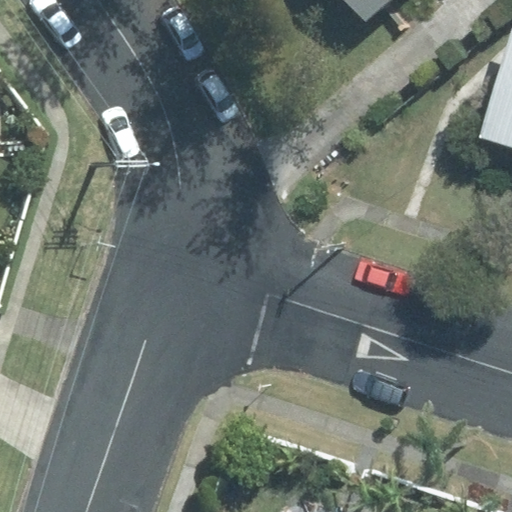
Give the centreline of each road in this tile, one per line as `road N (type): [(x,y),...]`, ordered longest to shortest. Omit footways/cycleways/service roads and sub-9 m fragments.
road 1 (residential): [(511,377),(180,268)]
road 2 (residential): [(98,0),(164,94),(187,196),(180,268)]
road 3 (residential): [(180,268),(95,511)]
